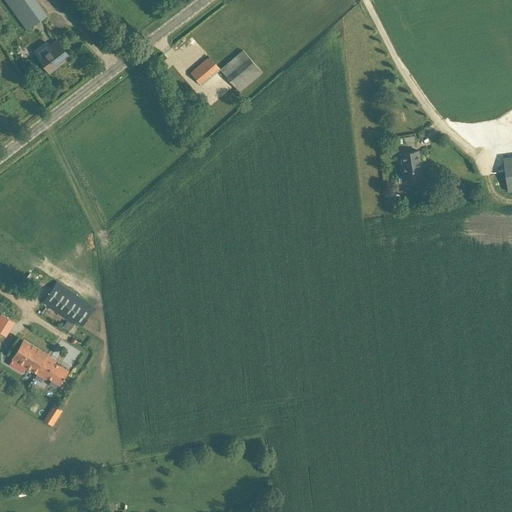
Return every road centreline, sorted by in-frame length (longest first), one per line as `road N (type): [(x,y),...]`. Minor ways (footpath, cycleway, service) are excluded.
road 1 (tertiary): [(0,163),(206,0)]
road 2 (unknown): [(365,0),(403,74),(469,152)]
